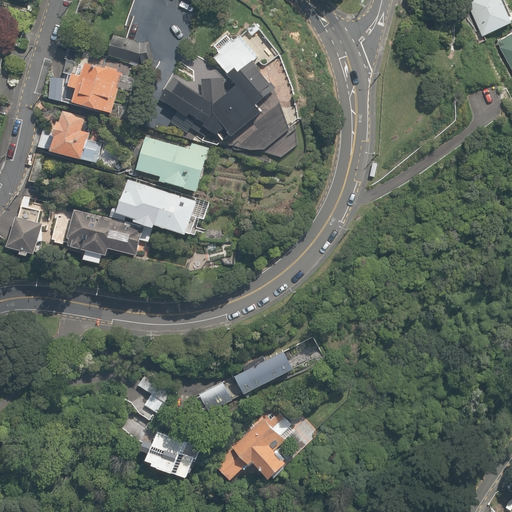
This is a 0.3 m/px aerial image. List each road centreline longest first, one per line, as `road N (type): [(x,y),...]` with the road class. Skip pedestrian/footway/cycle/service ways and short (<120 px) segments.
road 1 (tertiary): [(346,55),(360,104),(345,189),(331,222),(286,275),(231,310),(189,322),(22,303),(0,308)]
road 2 (residential): [(58,0),(0,201)]
